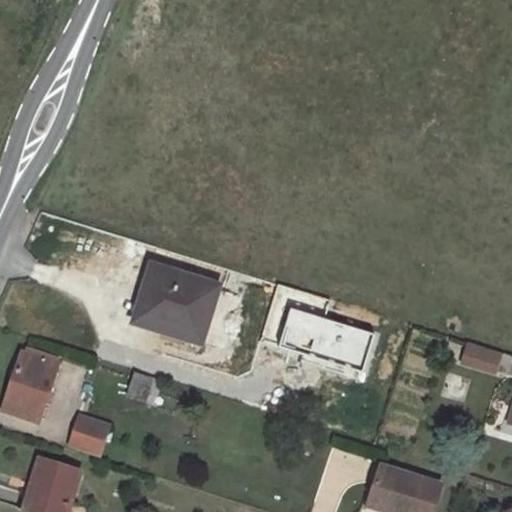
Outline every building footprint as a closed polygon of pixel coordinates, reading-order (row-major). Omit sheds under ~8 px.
[(203,301),(208,285),(153,268),(145,292),(154,295),(145,324),(191,339),(196,322),(206,325),(212,304),(203,301)] [(212,304),(217,288),(208,285),(203,301),(212,304)] [(145,324),(154,295),(145,292),(136,322),(145,324)] [(201,341),(206,325),(196,322),(191,339),(201,341)] [(493,370),(498,353),(471,344),(466,362),(493,370)] [(58,362),(26,352),(25,354),(57,365),(58,362)] [(511,357),(498,353),(493,370),(511,375),(511,357)] [(38,422),(57,365),(25,354),(22,354),(3,410),(38,422)] [(145,403),(153,379),(135,373),(128,397),(145,403)] [(153,405),(161,381),(153,379),(145,403),(153,405)] [(301,395),(295,414),(308,418),(314,399),(301,395)] [(99,457),(109,426),(80,416),(70,447),(99,457)] [(260,455),(261,449),(251,445),(249,452),(260,455)] [(67,511),(80,472),(40,460),(23,511),(67,511)] [(432,511),(441,486),(380,467),(370,501),(397,510),(396,511),(432,511)]
